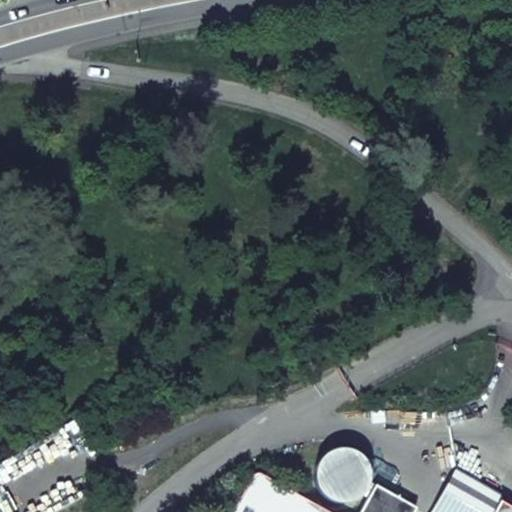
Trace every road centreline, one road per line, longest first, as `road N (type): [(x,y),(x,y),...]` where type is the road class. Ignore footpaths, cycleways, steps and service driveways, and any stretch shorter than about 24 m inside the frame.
road 1 (unknown): [(511,296),(456,316),(217,453),(144,511)]
road 2 (secondary): [(0,51),(226,0)]
